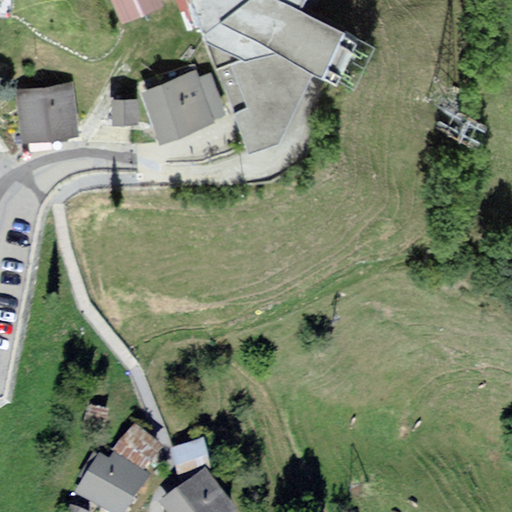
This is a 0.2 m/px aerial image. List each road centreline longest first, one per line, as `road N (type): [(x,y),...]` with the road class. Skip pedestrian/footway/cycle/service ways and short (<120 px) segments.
road 1 (residential): [(0,192),(29,164),(192,148)]
road 2 (residential): [(137,362),(182,458),(169,511)]
